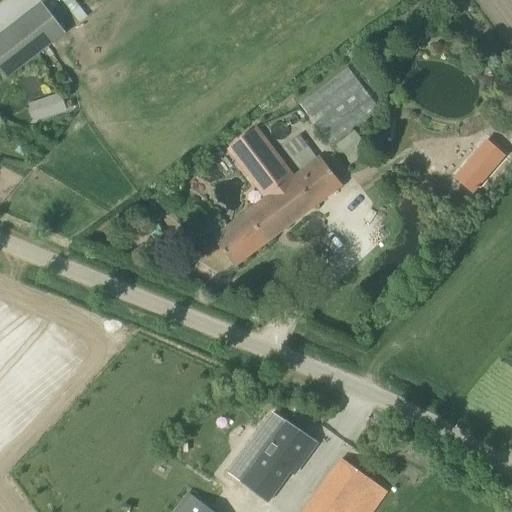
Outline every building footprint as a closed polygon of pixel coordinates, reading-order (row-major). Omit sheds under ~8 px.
[(0,72),(6,80),(66,34),(42,3),(0,35),(0,72)] [(359,59),(300,104),(347,166),(406,122),(359,59)] [(232,140),(249,128),(244,121),(227,134),(232,140)] [(236,267),(343,187),(320,155),(293,175),(257,127),(227,149),(264,199),(213,237),(236,267)] [(504,155),(488,140),(455,176),(471,191),(504,155)] [(230,476),(267,504),(290,474),(292,476),(316,445),(276,414),(255,441),(259,444),(256,449),(253,446),(230,476)] [(342,458),(303,511),(372,511),(387,491),(342,458)] [(214,511),(188,492),(172,511),(214,511)]
